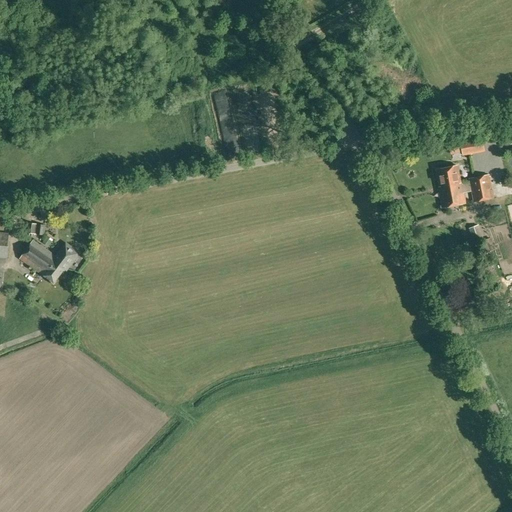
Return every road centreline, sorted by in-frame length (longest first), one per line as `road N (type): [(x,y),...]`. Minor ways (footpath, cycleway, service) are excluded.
road 1 (unclassified): [(365,149),(0,220)]
road 2 (unclassified): [(511,446),(365,149)]
road 3 (unclassified): [(365,149),(308,75),(279,0)]
road 4 (track): [(511,120),(365,149)]
